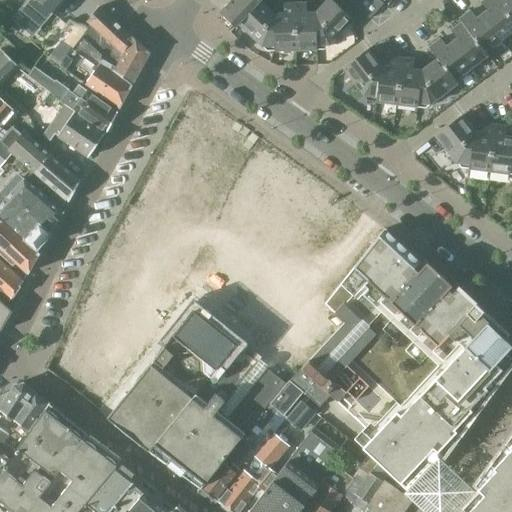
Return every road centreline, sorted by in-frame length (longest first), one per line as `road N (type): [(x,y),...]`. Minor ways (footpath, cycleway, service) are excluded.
road 1 (residential): [(0,366),(171,36)]
road 2 (tertiary): [(511,285),(375,175)]
road 3 (unknown): [(388,185),(283,312)]
road 4 (tertiary): [(288,112),(171,36)]
